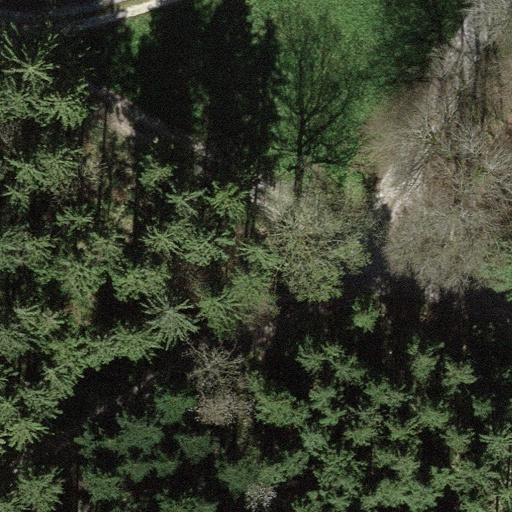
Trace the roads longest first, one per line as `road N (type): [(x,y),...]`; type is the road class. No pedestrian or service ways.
road 1 (track): [(489,0),(374,254),(0,484)]
road 2 (track): [(0,37),(374,254),(511,316)]
road 3 (track): [(133,0),(79,16),(0,19)]
